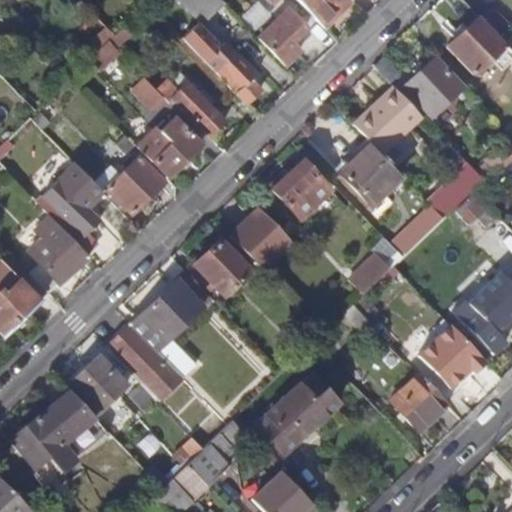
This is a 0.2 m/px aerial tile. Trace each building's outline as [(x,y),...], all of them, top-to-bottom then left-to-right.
[(222,2),(221,0),(180,0),(200,21),(222,2)] [(314,18),(298,0),(288,10),(305,28),(314,18)] [(297,0),(298,0),(314,18),(323,27),(349,2),(346,0),(297,0)] [(478,16),(496,34),(506,24),(488,6),(478,16)] [(258,39),(284,66),(299,51),(290,42),(305,28),(288,10),(258,39)] [(505,44),(496,34),(478,16),(445,47),(473,75),(498,50),(505,44)] [(100,49),(110,40),(116,34),(106,24),(90,39),(100,49)] [(205,60),(246,104),(247,105),(262,92),(247,76),(252,71),(226,43),(220,49),(198,26),(185,39),(186,40),(205,60)] [(110,40),(118,49),(125,41),(117,33),(116,34),(110,40)] [(118,49),(110,40),(100,49),(90,59),(101,70),(120,51),(118,49)] [(383,54),(372,65),(390,84),(401,73),(383,54)] [(463,87),(434,57),(403,87),(432,117),(463,87)] [(154,87),(145,78),(132,90),(149,107),(162,96),(154,87)] [(154,87),(162,96),(169,104),(173,100),(171,98),(177,93),(163,78),(154,87)] [(173,100),(209,136),(224,121),(187,84),(177,93),(171,98),(173,100)] [(421,117),(396,90),(375,112),(371,108),(353,126),(365,138),(381,155),(421,117)] [(38,124),(43,129),(51,121),(46,116),(38,124)] [(167,178),(200,146),(173,119),(160,132),(155,127),(136,146),(167,178)] [(124,135),(115,144),(123,152),(132,144),(124,135)] [(400,175),(381,155),(365,138),(334,169),(370,205),(400,175)] [(0,154),(3,157),(13,147),(8,141),(0,147),(0,154)] [(497,167),(505,159),(497,149),(481,163),(490,173),(497,167)] [(511,152),(505,159),(497,167),(505,175),(511,169),(511,152)] [(468,165),(460,157),(450,166),(457,174),(468,165)] [(138,158),(120,176),(107,189),(131,214),(163,183),(138,158)] [(299,218),(329,189),(302,160),(271,189),(299,218)] [(35,203),(49,217),(86,254),(97,243),(87,233),(98,222),(86,209),(103,192),(94,182),(76,164),(35,203)] [(443,218),(473,190),(476,186),(482,180),(468,165),(457,174),(461,178),(439,200),(434,195),(427,202),(428,203),(443,218)] [(94,182),(103,192),(107,189),(120,176),(111,166),(94,182)] [(396,270),(399,273),(408,283),(488,206),(475,193),(396,270)] [(404,255),(443,218),(428,203),(390,241),(404,255)] [(229,237),(263,272),(290,247),(256,211),(229,237)] [(86,254),(49,217),(35,231),(42,239),(28,252),(39,264),(57,284),(58,285),(89,257),(86,254)] [(249,271),(240,262),(232,253),(219,240),(192,265),(209,283),(214,287),(217,290),(223,297),(249,271)] [(236,249),(232,253),(240,262),(245,258),(236,249)] [(365,293),(393,267),(379,253),(352,279),(365,293)] [(0,331),(4,335),(39,302),(20,282),(0,261),(0,331)] [(29,273),(48,293),(57,284),(39,264),(29,273)] [(396,270),(393,267),(365,293),(352,306),(358,312),(368,303),(399,273),(396,270)] [(211,298),(185,271),(176,281),(201,307),(211,298)] [(48,293),(29,273),(20,282),(39,302),(48,293)] [(495,333),(511,316),(511,285),(500,273),(467,304),(487,325),(495,333)] [(106,349),(157,402),(189,371),(163,344),(201,307),(176,281),(106,349)] [(210,292),(214,287),(209,283),(205,287),(210,292)] [(358,312),(367,322),(377,312),(368,303),(358,312)] [(367,322),(358,312),(352,306),(348,310),(344,314),(360,329),(367,322)] [(485,363),(471,349),(439,379),(453,393),(485,363)] [(97,413),(125,386),(97,357),(69,384),(97,413)] [(417,374),(424,381),(433,372),(426,364),(417,373),(417,374)] [(447,405),(444,401),(430,387),(424,381),(417,374),(388,401),(418,432),(447,405)] [(310,375),(298,386),(279,404),(255,426),(282,455),(336,404),(310,375)] [(273,397),(279,404),(298,386),(292,379),(273,397)] [(430,387),(444,401),(453,393),(439,379),(430,387)] [(95,419),(69,391),(9,440),(33,469),(47,457),(60,472),(74,460),(62,445),(95,419)] [(215,437),(203,450),(201,451),(216,466),(240,443),(226,427),(215,437)] [(195,458),(201,451),(203,450),(191,437),(183,445),(195,458)] [(195,458),(193,459),(213,481),(221,472),(216,466),(201,451),(195,458)] [(173,479),(193,500),(213,481),(193,459),(173,479)] [(314,511),(317,510),(281,471),(251,499),(263,511),(314,511)] [(0,511),(22,511),(27,507),(0,479),(0,511)] [(153,498),(166,511),(180,511),(184,509),(193,500),(173,479),(162,489),(153,498)]
